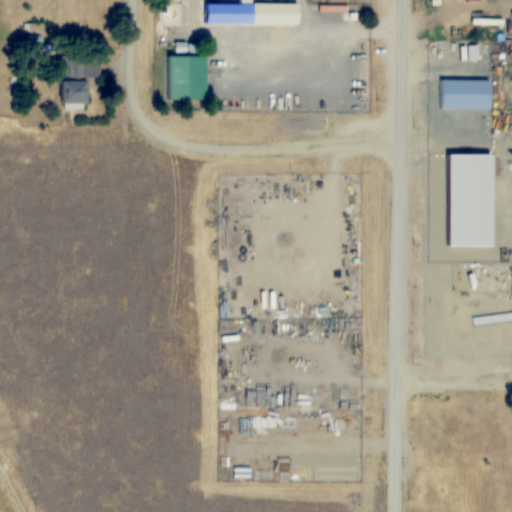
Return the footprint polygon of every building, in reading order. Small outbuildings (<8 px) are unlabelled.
[(237,2),(237,0),(252,0),(252,2),(300,2),(300,23),(202,23),(202,2),(237,2)] [(61,56),(99,56),(99,77),(61,77),(61,56)] [(163,97),(163,56),(207,56),(207,97),(163,97)] [(492,80),(438,80),(438,110),(492,110),(492,80)] [(83,102),(83,109),(63,109),(63,102),(59,102),(59,81),(89,81),(89,102),(83,102)] [(291,232),(283,221),(247,247),(254,258),(291,232)] [(475,336),(475,314),(440,314),(440,336),(475,336)]
